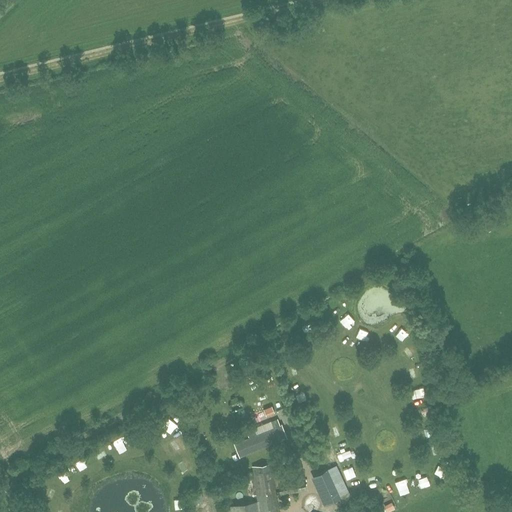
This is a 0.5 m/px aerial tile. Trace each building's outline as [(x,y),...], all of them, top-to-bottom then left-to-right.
[(342,320),(349,331),(359,324),(352,314),(342,320)] [(357,340),(369,342),(371,332),(360,329),(357,340)] [(414,370),(417,380),(423,378),(420,368),(414,370)] [(420,390),(423,400),(428,398),(425,388),(420,390)] [(432,409),(423,410),(425,419),(433,418),(432,409)] [(170,437),(179,427),(170,419),(161,428),(170,437)] [(281,426),(235,443),(240,456),(286,438),(281,426)] [(179,439),(171,446),(178,454),(186,447),(179,439)] [(325,448),(318,450),(321,463),(328,461),(325,448)] [(277,511),(272,471),(271,465),(252,467),(253,473),(253,474),(256,494),(257,503),(229,507),(230,511),(277,511)] [(280,495),(306,490),(302,468),(286,471),(288,480),(278,482),(280,495)] [(326,503),(334,500),(340,497),(327,469),(313,475),(326,503)] [(399,485),(402,496),(413,494),(410,483),(399,485)]
